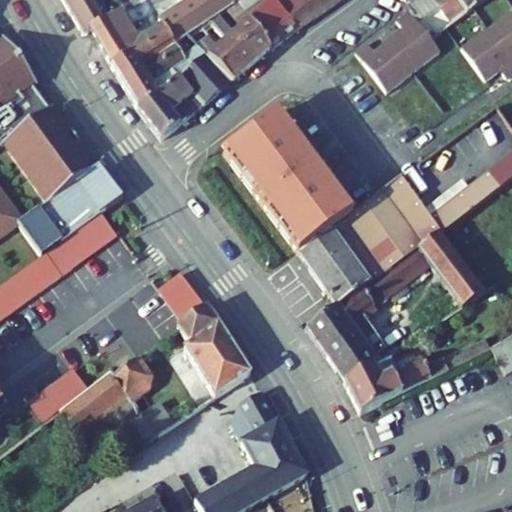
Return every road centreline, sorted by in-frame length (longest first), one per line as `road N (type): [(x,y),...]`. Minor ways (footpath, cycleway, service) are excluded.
road 1 (primary): [(146,181),(296,386),(356,511)]
road 2 (primary): [(22,0),(146,181)]
road 3 (residential): [(146,181),(273,80)]
road 4 (residential): [(273,80),(292,75),(317,86),(380,175)]
road 5 (residential): [(273,80),(363,0)]
